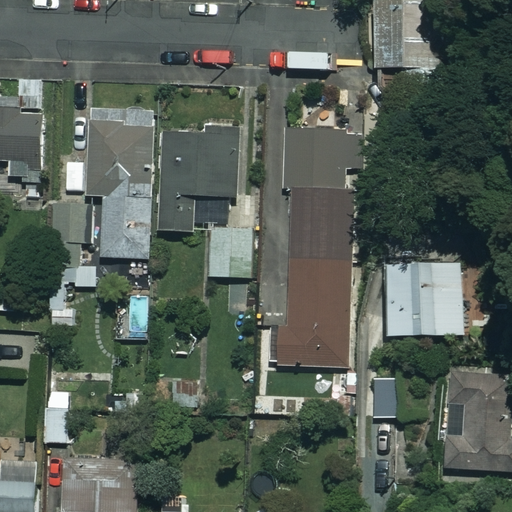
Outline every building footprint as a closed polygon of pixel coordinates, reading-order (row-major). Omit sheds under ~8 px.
[(443,99),(440,6),(379,9),(382,101),(443,99)] [(46,119),(0,117),(0,163),(12,163),(12,181),(44,182),(46,119)] [(105,259),(155,260),(157,129),(92,127),(91,168),(71,168),(70,196),(106,197),(105,259)] [(362,134),(288,132),(286,192),(294,193),(292,283),(260,282),(259,321),(281,322),(279,367),(356,369),(362,134)] [(164,135),(162,231),(201,232),(201,198),(239,199),(240,136),(164,135)] [(256,229),(213,228),(212,278),(255,279),(256,229)] [(465,265),(392,267),(394,339),(467,337),(465,265)] [(99,267),(77,268),(78,289),(100,288),(99,267)] [(80,310),(54,308),(51,334),(77,337),(80,310)] [(511,372),(454,373),(454,406),(468,406),(468,439),(450,439),(450,472),(511,471),(511,372)] [(396,419),(395,383),(376,383),(377,419),(396,419)] [(73,394),(51,393),(48,444),(70,445),(73,394)] [(138,511),(140,463),(67,461),(65,511),(138,511)] [(0,511),(38,511),(39,468),(8,468),(8,483),(0,483),(0,511)]
